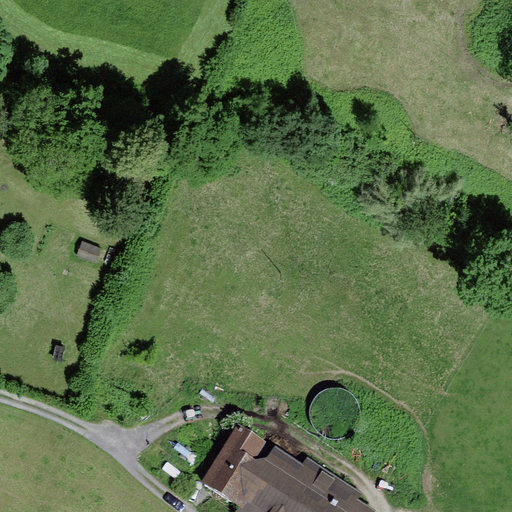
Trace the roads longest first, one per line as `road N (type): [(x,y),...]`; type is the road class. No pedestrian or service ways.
road 1 (track): [(125,452),(205,408),(292,427),(382,486),(385,511)]
road 2 (track): [(0,392),(80,419),(205,511)]
